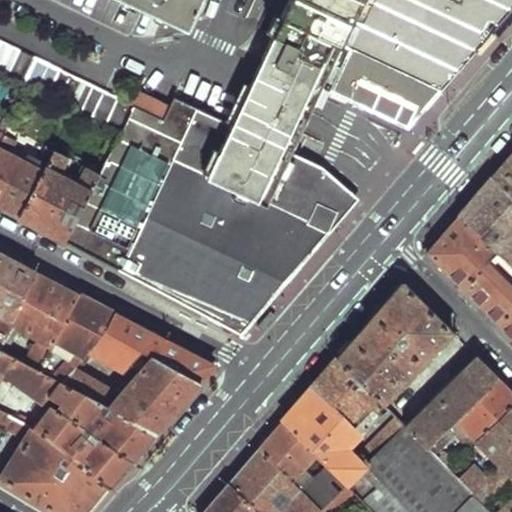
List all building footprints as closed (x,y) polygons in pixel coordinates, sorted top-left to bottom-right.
[(128,0),(184,26),(196,0),(128,0)] [(287,0),(261,56),(321,84),(340,44),(360,0),(287,0)] [(360,0),(340,44),(350,48),(372,0),(360,0)] [(511,5),(500,0),(372,0),(350,48),(440,89),(449,79),(511,5)] [(97,173),(62,240),(240,334),(333,224),(347,190),(320,166),(290,151),(230,122),(172,96),(162,117),(0,39),(0,71),(72,107),(119,129),(97,173)] [(409,125),(440,89),(350,48),(340,44),(321,84),(409,125)] [(250,82),(241,98),(301,126),(308,109),(321,84),(261,56),(250,82)] [(230,122),(290,151),(293,144),(301,126),(241,98),(230,122)] [(0,141),(0,206),(18,216),(44,163),(38,160),(35,166),(9,152),(15,140),(4,135),(0,141)] [(44,163),(18,216),(62,240),(97,173),(84,166),(75,183),(57,174),(65,157),(51,150),(44,163)] [(511,153),(492,177),(511,197),(511,153)] [(511,197),(492,177),(460,214),(505,262),(511,269),(511,197)] [(460,214),(427,252),(492,317),(511,337),(511,287),(509,285),(496,272),(505,262),(460,214)] [(0,250),(0,313),(1,314),(0,315),(0,331),(6,335),(35,270),(0,250)] [(511,269),(505,262),(496,272),(509,285),(511,281),(511,269)] [(35,270),(6,335),(5,338),(11,341),(17,330),(38,341),(32,346),(24,363),(39,371),(78,292),(35,270)] [(403,280),(337,356),(377,396),(383,402),(452,329),(403,280)] [(78,292),(39,371),(63,383),(85,355),(88,351),(105,329),(115,312),(78,292)] [(276,316),(270,311),(257,325),(263,331),(276,316)] [(105,329),(200,380),(214,364),(115,312),(105,329)] [(139,367),(110,408),(155,432),(200,380),(105,329),(88,351),(122,370),(130,362),(139,367)] [(33,426),(109,486),(155,432),(110,408),(106,406),(63,383),(39,371),(24,363),(0,350),(0,376),(41,403),(46,394),(69,408),(65,414),(47,403),(33,426)] [(395,414),(427,445),(455,417),(497,374),(485,363),(475,353),(408,419),(399,411),(395,414)] [(85,355),(63,383),(106,406),(112,397),(107,387),(80,371),(90,357),(85,355)] [(337,356),(283,419),(347,482),(358,494),(376,511),(452,511),(473,492),(427,445),(395,414),(357,454),(339,435),(377,396),(337,356)] [(497,374),(455,417),(475,438),(511,400),(511,389),(509,386),(497,374)] [(503,464),(474,493),(483,501),(511,472),(511,400),(475,438),(503,464)] [(0,480),(53,511),(86,511),(109,486),(33,426),(0,409),(0,423),(15,432),(24,427),(30,430),(0,480)] [(283,419),(259,447),(320,508),(347,482),(283,419)] [(259,447),(229,481),(260,511),(316,511),(320,508),(259,447)] [(511,511),(511,472),(483,501),(493,511),(511,511)] [(260,511),(229,481),(202,511),(260,511)] [(320,508),(316,511),(338,511),(358,494),(347,482),(320,508)] [(473,492),(452,511),(493,511),(483,501),(474,493),(473,492)]
